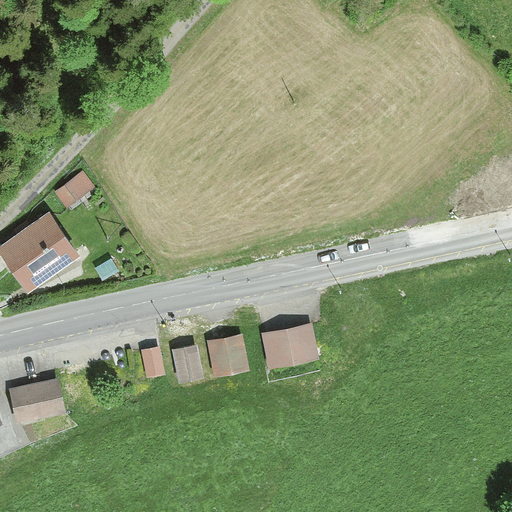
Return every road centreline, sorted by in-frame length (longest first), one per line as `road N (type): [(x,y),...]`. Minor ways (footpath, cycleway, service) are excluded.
road 1 (secondary): [(511,227),(0,335)]
road 2 (unclassified): [(0,219),(216,0)]
